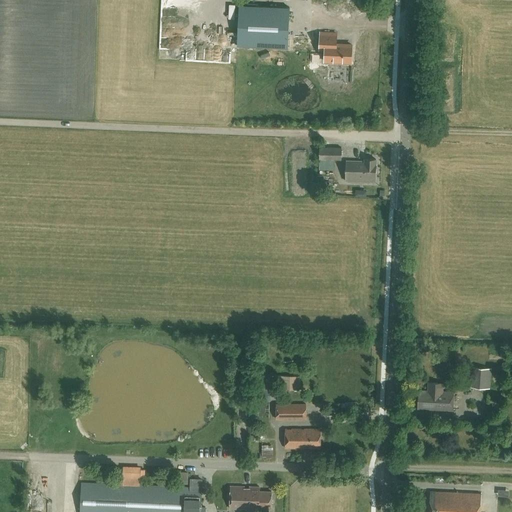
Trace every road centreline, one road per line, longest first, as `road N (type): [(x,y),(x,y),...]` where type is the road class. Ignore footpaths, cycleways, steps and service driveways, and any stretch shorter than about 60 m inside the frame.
road 1 (tertiary): [(387,511),(411,0)]
road 2 (track): [(396,134),(0,120)]
